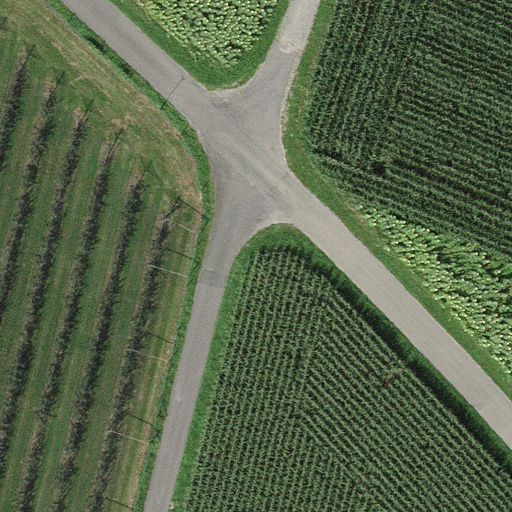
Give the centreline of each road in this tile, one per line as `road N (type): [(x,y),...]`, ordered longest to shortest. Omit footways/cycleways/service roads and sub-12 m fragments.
road 1 (track): [(511,428),(252,153)]
road 2 (track): [(252,153),(163,511)]
road 3 (track): [(252,153),(85,0)]
road 4 (track): [(252,153),(303,0)]
